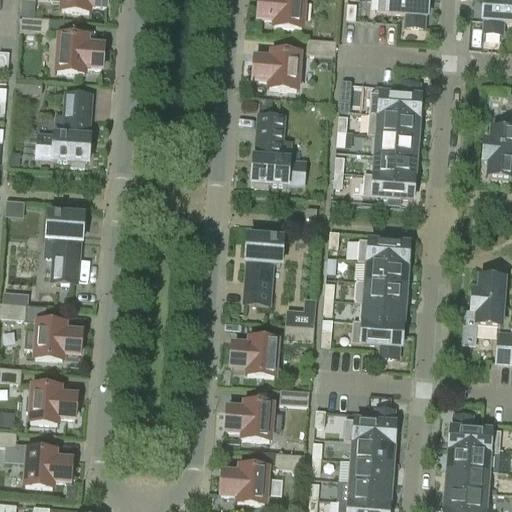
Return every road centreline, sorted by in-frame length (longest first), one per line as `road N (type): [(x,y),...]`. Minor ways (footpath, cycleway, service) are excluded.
road 1 (residential): [(152,511),(196,475),(235,0)]
road 2 (residential): [(135,0),(105,467),(139,511)]
road 3 (residential): [(424,391),(436,257)]
road 4 (residential): [(442,195),(451,64)]
road 5 (residential): [(413,511),(424,391)]
